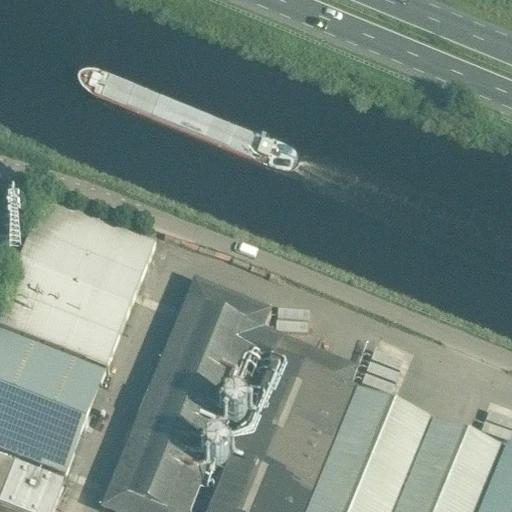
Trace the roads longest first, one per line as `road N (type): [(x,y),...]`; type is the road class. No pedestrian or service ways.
road 1 (unclassified): [(511,362),(160,221),(0,167)]
road 2 (unknown): [(166,267),(81,511)]
road 3 (trunk): [(274,0),(511,96)]
road 4 (trunk): [(511,46),(396,0)]
